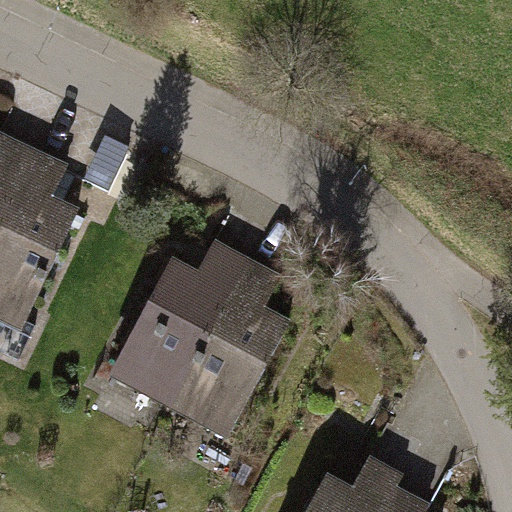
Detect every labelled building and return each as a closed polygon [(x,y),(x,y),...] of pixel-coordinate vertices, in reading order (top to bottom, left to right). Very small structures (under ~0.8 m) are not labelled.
[(0,244),(33,161),(0,148),(0,244)] [(70,176),(33,161),(0,244),(0,314),(44,334),(94,222),(57,206),(70,176)] [(186,416),(265,257),(230,241),(212,278),(187,266),(126,389),(186,416)] [(265,257),(186,416),(248,447),(313,317),(287,304),(302,275),(265,257)] [(399,511),(408,496),(414,484),(383,468),(368,496),(340,481),(322,511),(399,511)] [(438,511),(408,496),(399,511),(438,511)]
